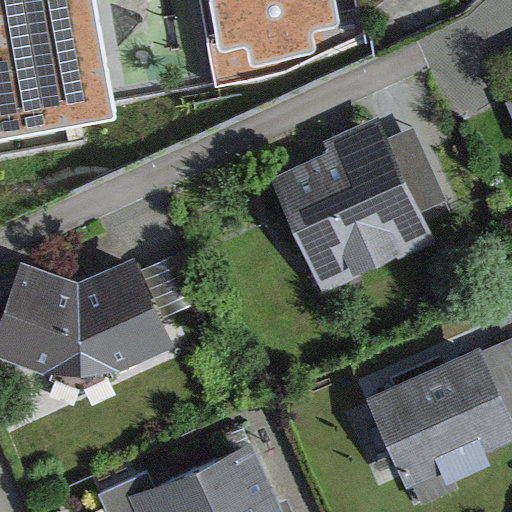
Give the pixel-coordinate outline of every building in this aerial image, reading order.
[(92,0),(0,0),(0,119),(110,100),(92,0)] [(350,0),(259,0),(271,64),(361,49),(350,0)] [(381,0),(356,0),(360,18),(381,0)] [(367,136),(266,181),(312,285),(413,240),(367,136)] [(0,353),(46,371),(101,370),(160,345),(127,265),(71,288),(28,271),(0,346),(0,353)] [(462,358),(355,405),(388,480),(495,433),(462,358)] [(267,511),(239,447),(127,496),(134,511),(267,511)]
